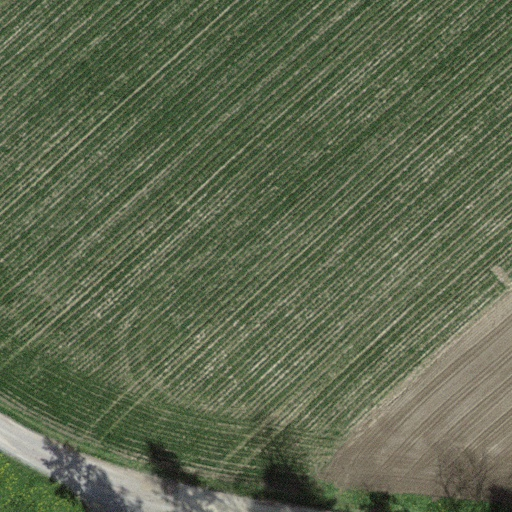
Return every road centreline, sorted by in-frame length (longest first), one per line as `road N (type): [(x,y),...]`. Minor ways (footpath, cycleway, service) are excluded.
road 1 (track): [(378,511),(155,480)]
road 2 (track): [(155,480),(0,403)]
